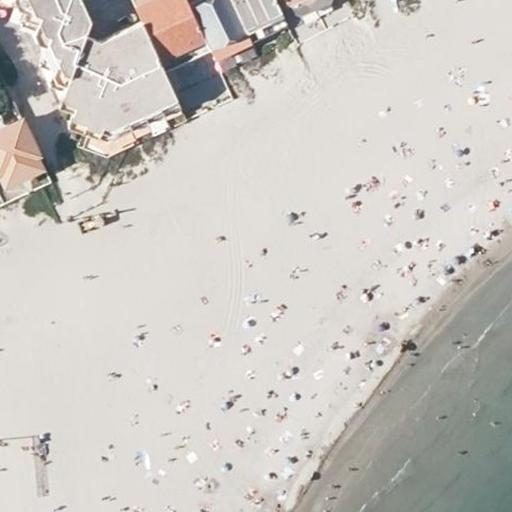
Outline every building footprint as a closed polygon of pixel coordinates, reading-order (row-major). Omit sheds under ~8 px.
[(47,82),(78,148),(104,156),(184,120),(162,71),(140,21),(98,40),(89,62),(73,57),(82,34),(88,18),(79,0),(12,0),(16,7),(23,10),(19,23),(33,29),(32,33),(41,52),(38,64),(52,69),(47,82)] [(130,0),(140,21),(162,71),(208,49),(189,10),(187,3),(185,0),(130,0)] [(193,0),(187,3),(189,10),(210,0),(193,0)] [(208,49),(213,60),(250,43),(244,31),(229,0),(210,0),(189,10),(208,49)] [(229,0),(244,31),(264,22),(271,34),(287,26),(274,0),(229,0)] [(284,0),(289,10),(299,13),(325,0),(284,0)] [(264,22),(244,31),(250,43),(271,34),(264,22)] [(73,57),(89,62),(98,40),(82,34),(73,57)] [(0,126),(0,173),(36,158),(38,157),(19,117),(0,126)] [(36,158),(0,173),(0,176),(5,186),(41,169),(36,158)]
